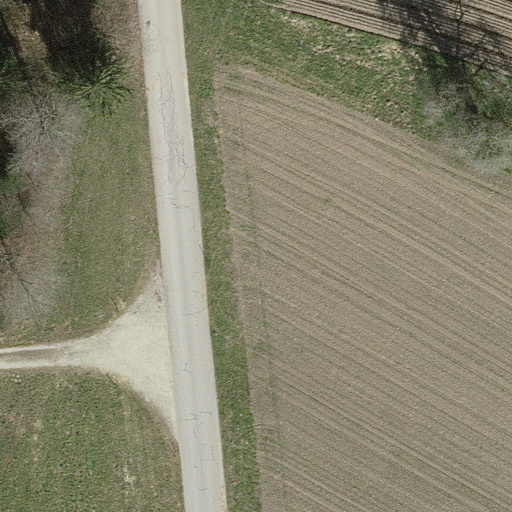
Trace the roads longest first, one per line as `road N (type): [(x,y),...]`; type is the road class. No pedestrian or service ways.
road 1 (unclassified): [(204,511),(156,0)]
road 2 (track): [(188,344),(0,359)]
